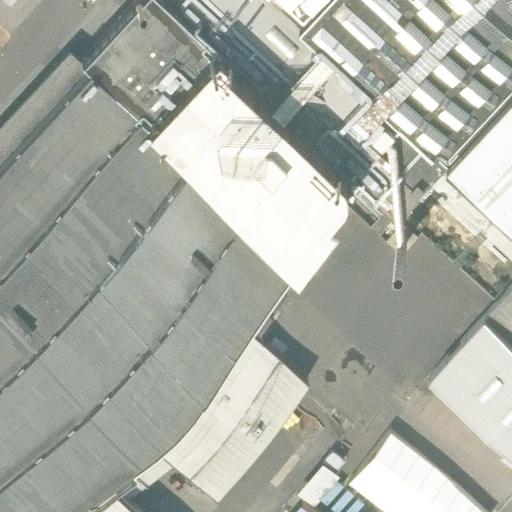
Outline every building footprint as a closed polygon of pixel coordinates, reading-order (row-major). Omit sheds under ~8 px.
[(87,60),(289,250),(349,180),(351,176),(352,173),(352,169),(350,165),(349,162),(170,0),(127,0),(79,51),(87,60)] [(511,511),(511,0),(170,0),(349,162),(398,217),(434,178),(511,251),(511,511)] [(0,149),(87,60),(79,51),(69,43),(0,116),(0,149)] [(0,511),(172,511),(105,449),(150,400),(241,300),(289,250),(87,60),(0,149),(0,511)] [(373,329),(413,367),(487,290),(425,231),(402,255),(364,219),(314,273),(373,329)] [(289,250),(241,300),(302,358),(362,414),(400,374),(362,339),(373,329),(314,273),(289,250)] [(241,300),(150,400),(209,457),(302,358),(241,300)] [(337,426),(326,437),(341,451),(351,440),(337,426)] [(301,464),(309,472),(318,480),(343,454),(341,451),(326,437),(301,464)] [(334,511),(342,504),(318,480),(309,472),(292,490),(315,511),(334,511)]
